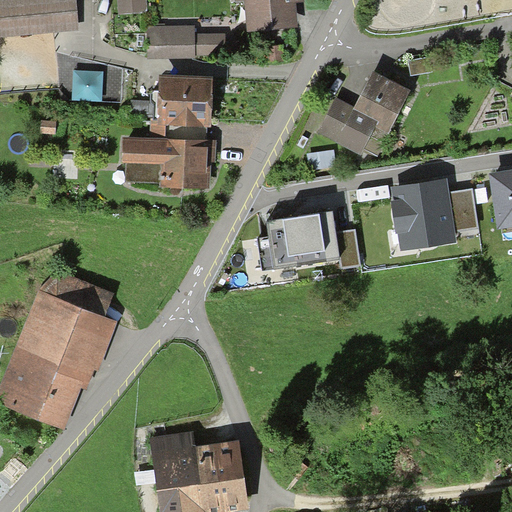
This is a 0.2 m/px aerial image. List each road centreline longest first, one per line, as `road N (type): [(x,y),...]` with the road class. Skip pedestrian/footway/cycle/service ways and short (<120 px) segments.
road 1 (residential): [(243,189),(259,198),(511,157)]
road 2 (residential): [(180,307),(3,511)]
road 3 (track): [(262,498),(511,476)]
road 4 (residential): [(261,511),(235,405),(213,350),(180,307)]
road 5 (residential): [(327,38),(374,48),(511,25)]
road 6 (residential): [(327,38),(243,189)]
road 7 (residential): [(243,189),(180,307)]
